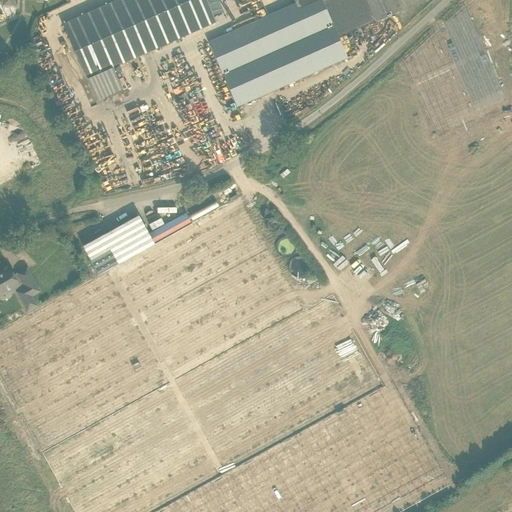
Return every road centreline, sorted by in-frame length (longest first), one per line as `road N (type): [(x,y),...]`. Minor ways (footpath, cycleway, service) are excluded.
road 1 (residential): [(0,237),(38,219),(179,184),(275,142),(354,86),(446,0)]
road 2 (unknown): [(69,0),(39,18),(37,37),(67,102),(86,115),(110,113),(112,103),(147,80),(151,61),(222,24),(227,0)]
